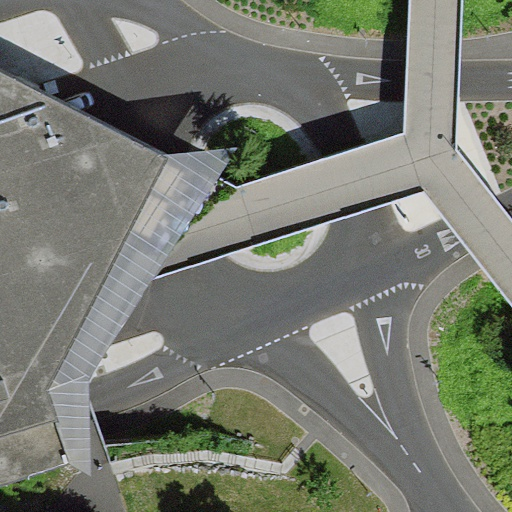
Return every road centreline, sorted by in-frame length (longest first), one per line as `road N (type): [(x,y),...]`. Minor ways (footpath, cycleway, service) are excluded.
road 1 (tertiary): [(179,75),(149,91),(140,118),(144,138),(195,280),(237,329)]
road 2 (tertiary): [(0,428),(122,390),(237,329)]
road 3 (tertiary): [(367,280),(364,218),(338,137),(308,87),(272,70)]
road 4 (tertiary): [(511,81),(272,70)]
road 5 (residential): [(237,329),(416,462)]
road 6 (residential): [(416,462),(367,280)]
road 7 (tertiary): [(367,280),(511,206)]
road 8 (tertiary): [(237,329),(367,280)]
